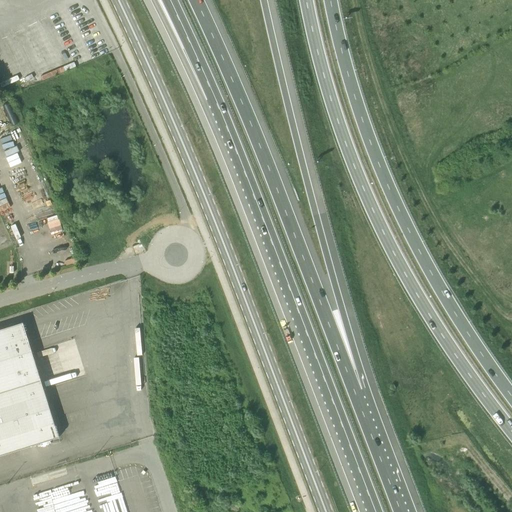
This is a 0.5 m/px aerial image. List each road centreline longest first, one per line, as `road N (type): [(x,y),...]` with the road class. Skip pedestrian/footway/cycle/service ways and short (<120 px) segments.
road 1 (secondary): [(326,511),(188,155),(117,0)]
road 2 (trunk): [(307,0),(331,101),(388,243),(511,429)]
road 3 (motorway): [(214,99),(373,511)]
road 4 (trunk): [(511,394),(408,229),(357,104),(330,0)]
road 5 (motorway): [(354,392),(195,0)]
road 6 (motorway): [(354,392),(341,309),(263,0)]
road 7 (track): [(511,316),(500,313),(417,193),(354,0)]
road 8 (unclassified): [(0,301),(180,252)]
road 9 (unknown): [(38,289),(0,163)]
road 10 (motorway): [(400,511),(354,392)]
